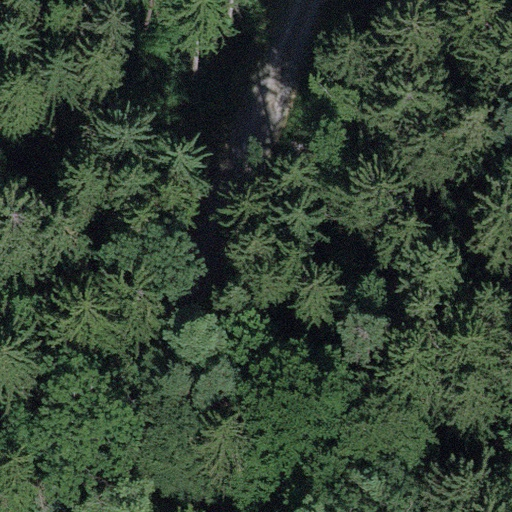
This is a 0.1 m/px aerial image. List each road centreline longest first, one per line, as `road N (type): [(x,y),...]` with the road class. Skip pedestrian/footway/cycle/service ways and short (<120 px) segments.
road 1 (track): [(325,0),(129,511)]
road 2 (track): [(341,511),(511,472)]
